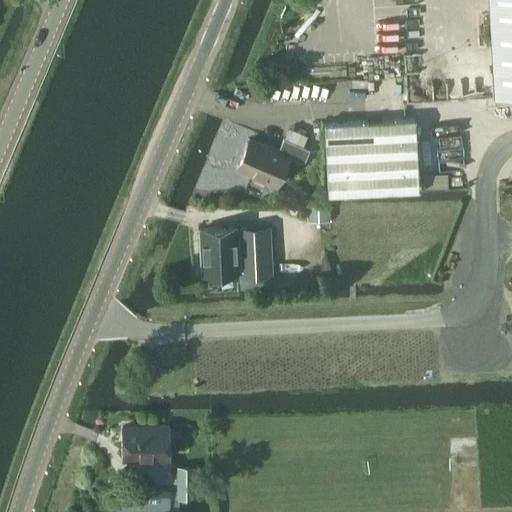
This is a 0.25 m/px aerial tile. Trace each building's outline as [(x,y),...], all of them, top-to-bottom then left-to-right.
[(511,0),(491,0),(497,94),(511,93),(511,0)] [(366,120),(325,122),(329,193),(419,189),(415,117),(406,118),(367,120),(366,120)] [(279,148),(248,136),(234,167),(277,186),(290,155),(304,160),(309,148),(283,137),(279,148)] [(307,221),(329,220),(330,220),(330,204),(329,204),(307,205),(307,221)] [(236,224),(199,226),(201,274),(238,272),(236,226),(236,224)] [(270,224),(236,226),(238,272),(238,275),(273,274),(270,224)] [(123,458),(152,457),(152,451),(168,451),(168,423),(150,423),(150,425),(122,426),(123,458)] [(178,495),(194,495),(194,466),(178,466),(178,495)] [(169,511),(169,487),(133,488),(133,496),(122,497),(122,509),(134,509),(133,511),(169,511)]
